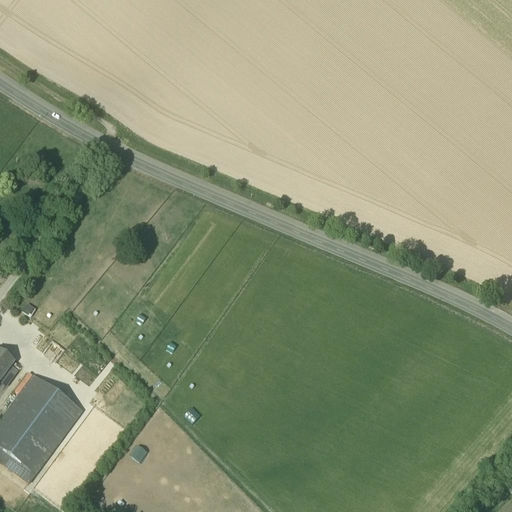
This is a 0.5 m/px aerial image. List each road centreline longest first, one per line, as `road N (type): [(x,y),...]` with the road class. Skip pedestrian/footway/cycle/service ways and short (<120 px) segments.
road 1 (tertiary): [(0,85),(142,166),(511,328)]
road 2 (track): [(0,63),(107,127),(106,148)]
